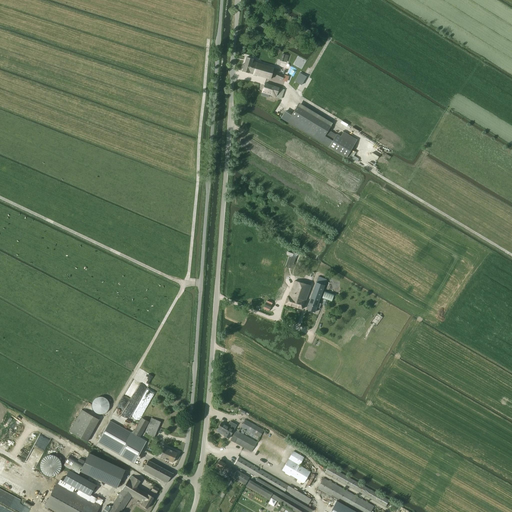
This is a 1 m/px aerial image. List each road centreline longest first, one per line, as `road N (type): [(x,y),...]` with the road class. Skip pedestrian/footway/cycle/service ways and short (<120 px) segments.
road 1 (unclassified): [(199,482),(238,0)]
road 2 (unclassified): [(175,473),(191,420),(221,0)]
road 3 (track): [(185,282),(206,44)]
road 4 (track): [(185,282),(0,198)]
road 5 (track): [(357,136),(370,170),(511,255)]
